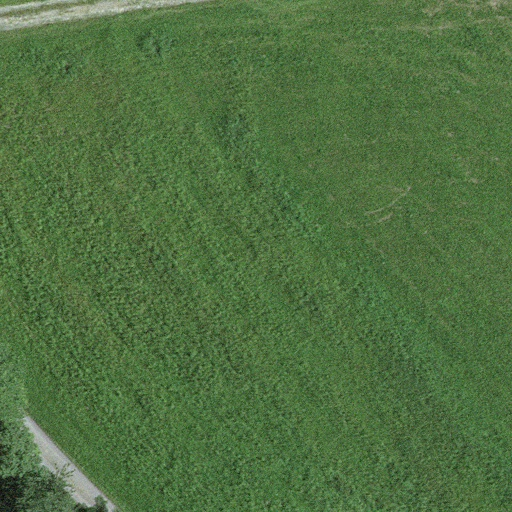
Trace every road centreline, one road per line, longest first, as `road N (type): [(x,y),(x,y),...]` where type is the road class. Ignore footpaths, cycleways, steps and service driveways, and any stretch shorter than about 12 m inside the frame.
road 1 (track): [(0,406),(98,511)]
road 2 (track): [(131,0),(0,16)]
